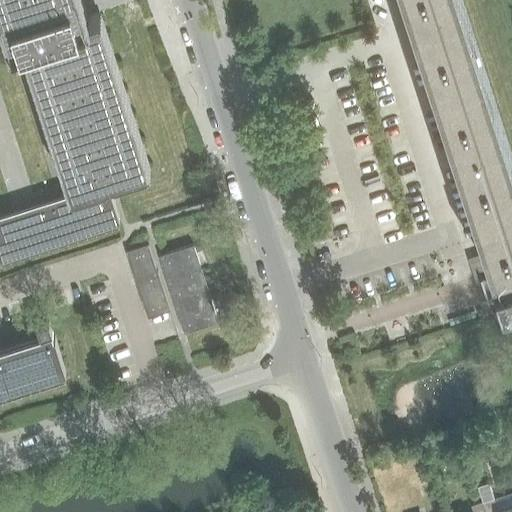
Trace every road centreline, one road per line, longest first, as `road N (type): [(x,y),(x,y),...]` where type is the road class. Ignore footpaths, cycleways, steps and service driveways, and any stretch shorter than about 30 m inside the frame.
road 1 (residential): [(298,353),(185,0)]
road 2 (residential): [(159,401),(116,276),(100,265),(0,298)]
road 3 (residential): [(0,453),(159,401)]
road 4 (residential): [(350,511),(298,353)]
road 5 (residential): [(159,401),(298,353)]
